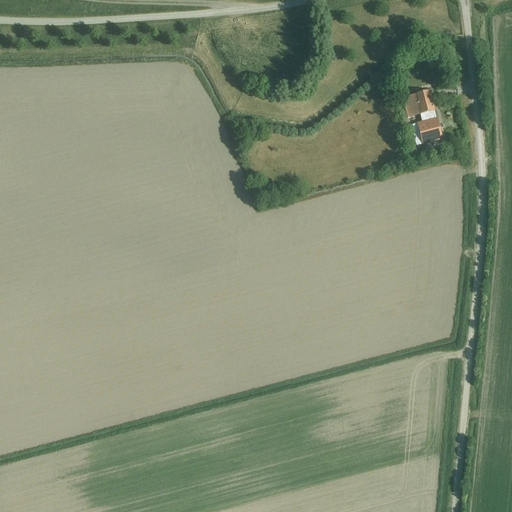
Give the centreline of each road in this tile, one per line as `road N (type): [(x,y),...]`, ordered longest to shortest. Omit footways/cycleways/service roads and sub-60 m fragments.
road 1 (unclassified): [(453,511),(482,225),(462,0)]
road 2 (unclassified): [(0,21),(116,21),(309,0)]
road 3 (track): [(126,0),(247,10)]
